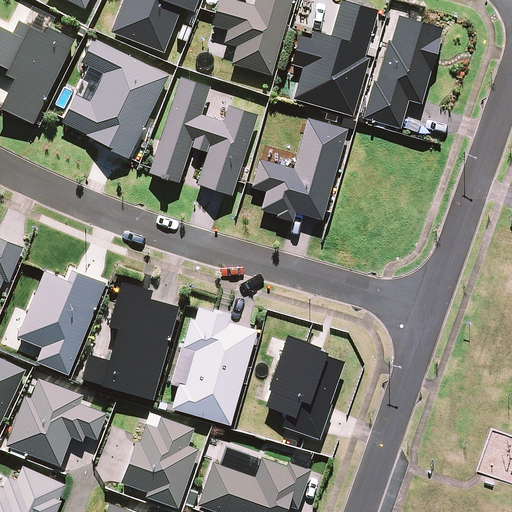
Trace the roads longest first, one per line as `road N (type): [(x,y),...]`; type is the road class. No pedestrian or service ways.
road 1 (residential): [(0,170),(118,222),(430,314)]
road 2 (residential): [(511,78),(430,314)]
road 3 (residential): [(430,314),(361,511)]
